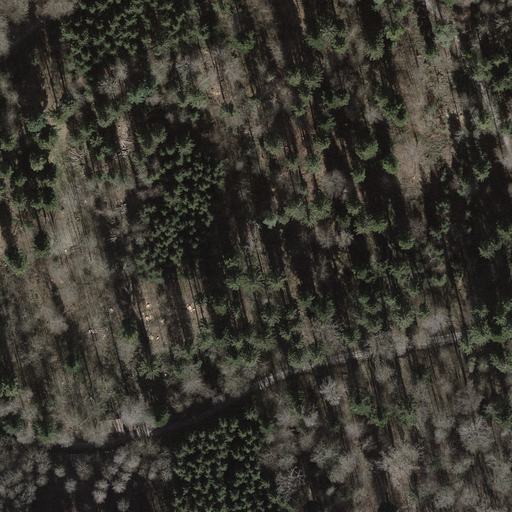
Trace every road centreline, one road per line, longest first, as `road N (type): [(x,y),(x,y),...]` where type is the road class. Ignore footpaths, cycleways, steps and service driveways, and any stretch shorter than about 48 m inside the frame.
road 1 (track): [(511,319),(288,372),(170,428),(113,441),(73,444),(0,424)]
road 2 (track): [(424,0),(511,118)]
